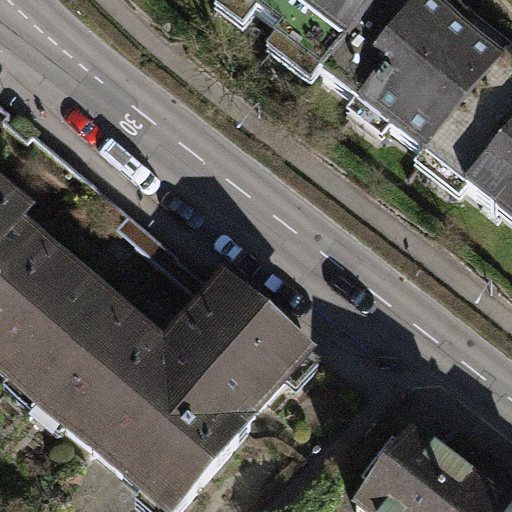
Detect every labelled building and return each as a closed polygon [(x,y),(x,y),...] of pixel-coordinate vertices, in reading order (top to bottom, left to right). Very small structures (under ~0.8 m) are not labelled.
[(272,44),(323,82),(386,0),(236,0),(280,34),(272,44)] [(425,0),(386,0),(323,82),(496,216),(510,198),(511,199),(511,58),(504,53),(498,60),(476,43),(469,17),(457,9),(449,19),(426,2),(425,0)] [(0,375),(37,407),(113,318),(13,233),(25,220),(0,198),(0,375)] [(161,360),(113,318),(37,407),(160,511),(181,511),(248,434),(244,430),(307,356),(225,286),(161,360)] [(354,511),(484,511),(493,501),(411,443),(380,483),(370,486),(355,507),(354,511)] [(484,511),(506,511),(493,501),(484,511)]
